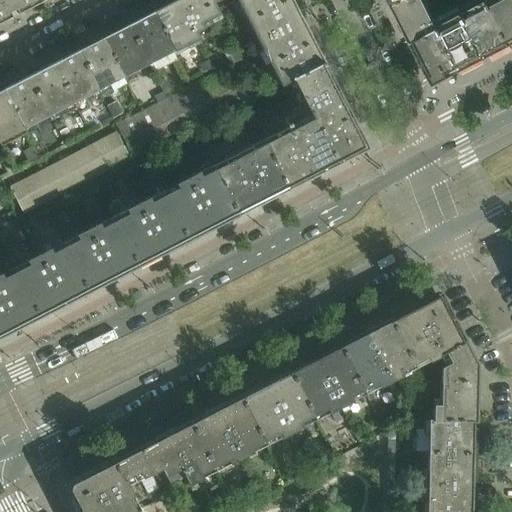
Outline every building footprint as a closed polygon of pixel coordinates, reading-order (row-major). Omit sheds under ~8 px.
[(0,0),(0,24),(17,16),(8,0),(0,0)] [(38,0),(8,0),(17,16),(41,3),(38,0)] [(216,16),(210,4),(218,0),(177,0),(175,1),(193,34),(201,30),(199,25),(216,16)] [(288,0),(237,0),(247,21),(288,0)] [(301,22),(290,0),(288,0),(247,21),(259,44),(301,22)] [(434,17),(427,5),(436,0),(400,0),(391,4),(410,42),(438,28),(433,18),(434,17)] [(509,46),(485,0),(457,0),(460,4),(457,5),(484,59),(509,46)] [(511,44),(511,0),(485,0),(509,46),(511,44)] [(193,34),(175,1),(151,14),(172,54),(196,41),(193,34)] [(457,5),(434,17),(433,18),(438,28),(459,71),(484,59),(457,5)] [(151,14),(125,27),(146,67),(172,54),(151,14)] [(267,60),(310,39),(301,22),(259,44),(267,60)] [(125,27),(101,39),(122,80),(146,67),(125,27)] [(438,28),(410,42),(429,78),(427,79),(431,86),(459,71),(438,28)] [(101,39),(76,52),(97,92),(122,80),(101,39)] [(323,64),(319,56),(310,39),(267,60),(276,78),(280,86),(292,80),(323,64)] [(225,61),(239,54),(236,48),(222,55),(225,61)] [(76,52),(51,65),(72,105),(97,92),(76,52)] [(228,67),(242,60),(239,54),(225,61),(228,67)] [(337,91),(325,68),(323,64),(292,80),(301,99),(305,107),(337,91)] [(51,65),(26,78),(47,118),(72,105),(51,65)] [(222,72),(117,125),(135,161),(240,107),(222,72)] [(26,78),(2,90),(23,130),(47,118),(26,78)] [(165,79),(162,80),(157,83),(159,86),(157,87),(161,94),(171,89),(165,79)] [(161,94),(157,87),(149,91),(153,98),(161,94)] [(0,91),(0,141),(23,130),(2,90),(0,91)] [(351,117),(337,91),(305,107),(310,115),(311,115),(320,133),(351,117)] [(121,115),(115,104),(106,109),(111,120),(121,115)] [(320,133),(311,115),(310,115),(284,128),(310,179),(337,165),(320,133)] [(351,117),(320,133),(337,165),(367,150),(351,117)] [(310,179),(284,128),(260,141),(262,145),(286,192),(310,179)] [(131,159),(117,132),(9,186),(23,214),(131,159)] [(286,192),(262,145),(260,141),(235,154),(261,204),(286,192)] [(261,204),(235,154),(210,166),(212,171),(236,217),(261,204)] [(236,217),(212,171),(210,166),(185,179),(211,230),(236,217)] [(211,230),(185,179),(160,192),(162,196),(186,243),(211,230)] [(186,243),(162,196),(160,192),(135,205),(161,256),(186,243)] [(161,256),(135,205),(110,218),(112,222),(136,268),(161,256)] [(136,268),(112,222),(110,218),(85,230),(111,281),(136,268)] [(111,281),(85,230),(61,243),(63,247),(87,294),(111,281)] [(87,294),(63,247),(61,243),(38,255),(63,306),(87,294)] [(63,306),(38,255),(13,268),(39,319),(63,306)] [(39,319),(13,268),(0,274),(0,302),(15,331),(39,319)] [(439,293),(432,296),(411,307),(437,355),(443,352),(442,351),(463,340),(442,299),(439,293)] [(0,302),(0,338),(15,331),(0,302)] [(411,307),(387,319),(412,368),(437,355),(411,307)] [(387,319),(362,332),(387,381),(412,368),(387,319)] [(362,332),(338,345),(362,394),(387,381),(362,332)] [(476,365),(463,340),(442,351),(443,352),(449,364),(440,368),(440,387),(476,388),(476,365)] [(338,345),(313,357),(338,406),(362,394),(338,345)] [(313,357),(288,370),(313,419),(338,406),(313,357)] [(288,370),(263,383),(288,432),(313,419),(288,370)] [(263,383),(238,396),(264,444),(288,432),(263,383)] [(476,388),(440,387),(439,406),(433,406),(433,422),(473,423),(475,423),(476,388)] [(437,399),(433,391),(419,398),(424,406),(433,402),(437,399)] [(238,396),(214,408),(239,457),(264,444),(238,396)] [(214,408),(189,421),(214,470),(239,457),(214,408)] [(165,433),(186,472),(191,482),(214,470),(189,421),(165,433)] [(473,423),(433,422),(428,422),(428,452),(474,453),(475,437),(472,436),(472,427),(473,423)] [(123,480),(138,472),(141,478),(161,468),(168,482),(186,472),(165,433),(69,483),(66,491),(77,511),(126,486),(123,480)] [(474,453),(428,452),(427,484),(471,485),(471,471),(474,472),(474,453)] [(471,485),(427,484),(426,511),(473,511),(474,501),(471,501),(471,485)] [(126,486),(77,511),(135,511),(139,510),(126,486)]
